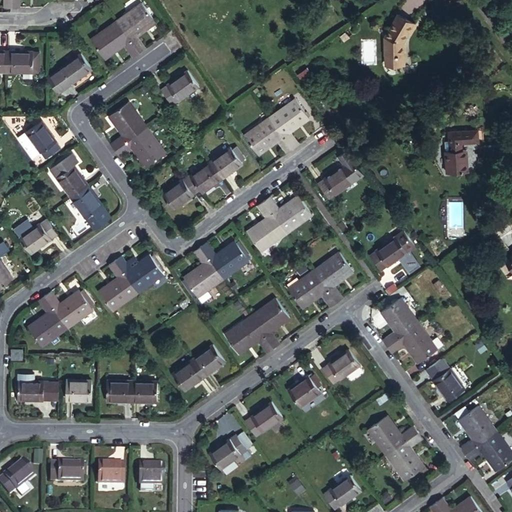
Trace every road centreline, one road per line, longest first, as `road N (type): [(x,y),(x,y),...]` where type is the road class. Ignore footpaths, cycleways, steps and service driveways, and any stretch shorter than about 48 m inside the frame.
road 1 (residential): [(342,308),(463,466),(398,511)]
road 2 (residential): [(141,214),(171,252),(328,137)]
road 3 (residential): [(141,214),(76,118),(176,43)]
road 4 (residential): [(177,434),(342,308)]
road 5 (residential): [(1,433),(177,434)]
road 6 (residential): [(0,317),(141,214)]
